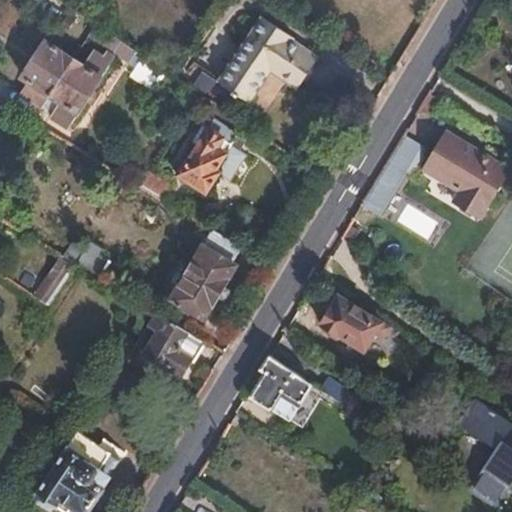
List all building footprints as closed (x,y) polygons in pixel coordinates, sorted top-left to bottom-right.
[(255,12),(211,76),(240,97),(261,66),(288,83),(309,52),(282,35),(284,32),(255,12)] [(135,50),(96,23),(90,33),(131,58),(135,50)] [(40,108),(42,106),(74,57),(45,40),(21,77),(28,81),(19,95),(40,108)] [(74,57),(42,106),(52,112),(50,116),(67,127),(111,60),(94,49),(83,63),(74,57)] [(153,87),(162,72),(142,60),(133,75),(153,87)] [(214,121),(207,130),(230,145),(236,135),(214,121)] [(212,171),(229,146),(230,145),(207,130),(179,173),(204,189),(215,174),(212,171)] [(402,133),(368,208),(390,218),(424,143),(402,133)] [(446,135),(421,174),(456,195),(450,205),(479,223),(509,174),(446,135)] [(229,146),(212,171),(215,174),(227,181),(243,156),(229,146)] [(147,171),(139,184),(162,197),(170,185),(147,171)] [(214,230),(172,298),(203,318),(236,266),(232,262),(241,247),(214,230)] [(64,257),(74,263),(99,278),(109,261),(100,255),(103,249),(88,240),(82,248),(73,241),(64,257)] [(36,295),(50,304),(74,268),(60,259),(36,295)] [(329,308),(318,326),(327,331),(328,335),(329,338),(331,339),(334,341),(337,341),(339,338),(362,352),(373,334),(381,338),(386,328),(332,296),(327,305),(329,308)] [(206,343),(155,312),(145,326),(157,334),(144,354),(162,365),(164,363),(180,374),(189,362),(192,364),(206,343)] [(269,356),(260,370),(265,374),(253,393),(272,405),(270,410),(287,421),(311,383),(269,356)] [(472,398),(455,425),(492,449),(469,483),(497,502),(511,479),(511,445),(499,437),(509,423),(472,398)] [(77,430),(36,492),(41,497),(38,500),(50,508),(54,504),(58,507),(61,506),(69,511),(73,505),(84,511),(107,477),(93,468),(105,450),(77,430)] [(379,445),(389,452),(397,439),(386,432),(379,445)] [(93,468),(107,477),(120,459),(105,450),(93,468)]
